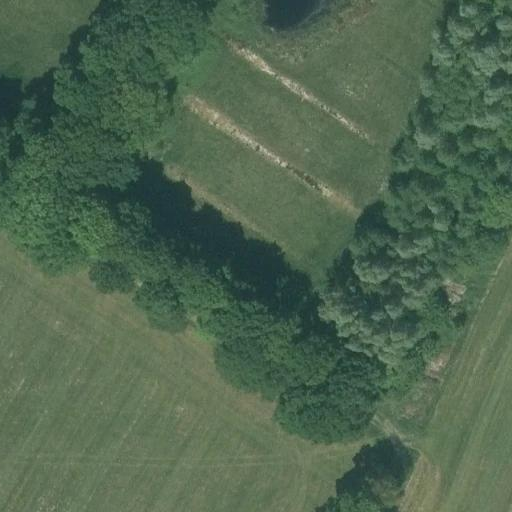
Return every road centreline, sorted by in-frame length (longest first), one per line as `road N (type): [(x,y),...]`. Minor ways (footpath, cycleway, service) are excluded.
road 1 (track): [(67,210),(387,421),(401,436),(403,457),(373,511)]
road 2 (track): [(171,0),(67,210)]
